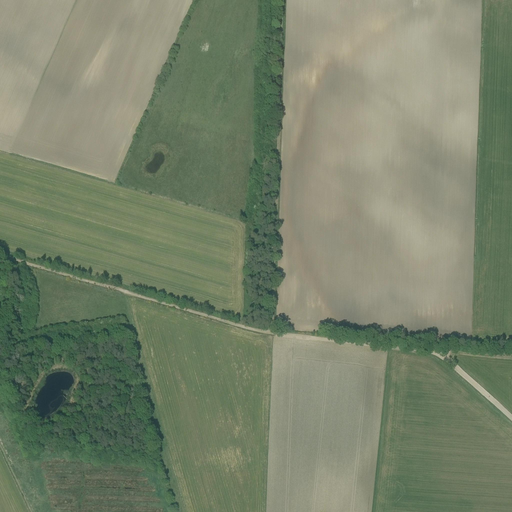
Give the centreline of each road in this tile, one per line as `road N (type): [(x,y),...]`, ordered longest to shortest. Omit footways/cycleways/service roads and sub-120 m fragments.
road 1 (track): [(270,333),(281,0)]
road 2 (track): [(270,333),(0,254)]
road 3 (track): [(430,351),(270,333)]
